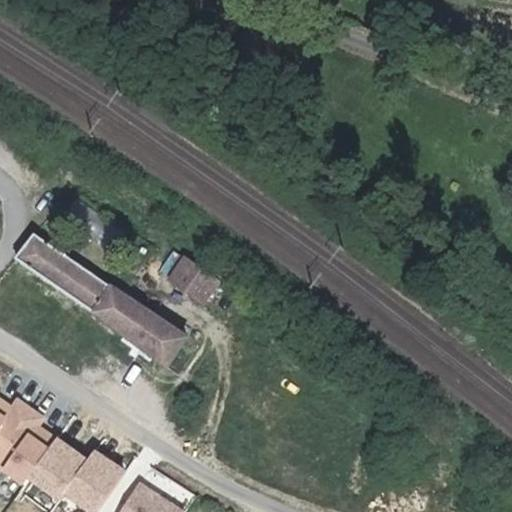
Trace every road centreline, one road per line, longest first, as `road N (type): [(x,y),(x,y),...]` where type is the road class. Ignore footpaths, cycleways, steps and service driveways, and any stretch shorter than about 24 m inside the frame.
road 1 (unclassified): [(284,511),(203,482),(0,334)]
road 2 (unclassified): [(226,0),(511,103)]
